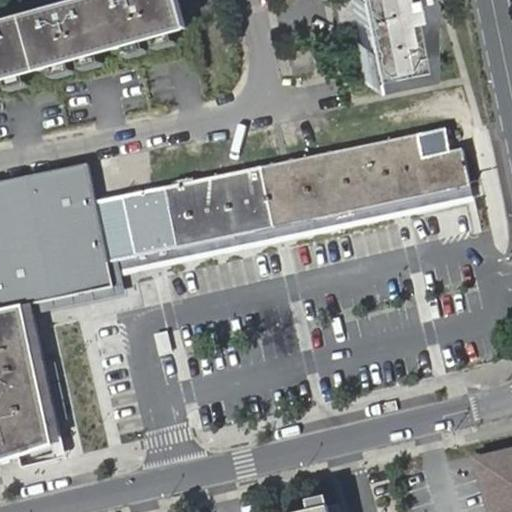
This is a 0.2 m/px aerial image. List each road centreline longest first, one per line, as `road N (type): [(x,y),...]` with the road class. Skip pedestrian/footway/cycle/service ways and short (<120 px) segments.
road 1 (residential): [(252,0),(269,80),(263,98),(247,109),(0,162)]
road 2 (residential): [(346,439),(38,511)]
road 3 (residential): [(511,400),(346,439)]
